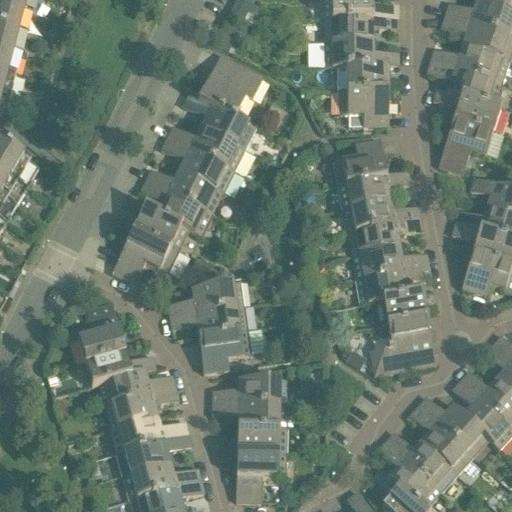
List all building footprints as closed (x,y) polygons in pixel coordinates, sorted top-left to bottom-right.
[(0,0),(0,33),(23,40),(28,20),(33,0),(0,0)] [(323,0),(324,23),(397,22),(397,9),(372,10),(371,0),(323,0)] [(511,0),(477,0),(475,5),(511,16),(511,0)] [(448,8),(444,20),(511,41),(511,16),(475,5),(472,16),(448,8)] [(464,40),(461,51),(507,66),(511,50),(511,41),(444,20),(440,32),(464,40)] [(324,23),(324,47),(372,46),(372,35),(397,35),(397,22),(324,23)] [(224,42),(233,46),(240,31),(231,27),(224,42)] [(0,75),(13,79),(18,59),(23,40),(0,33),(0,75)] [(324,71),(339,71),(387,70),(398,70),(398,57),(373,58),(372,46),(324,47),(324,71)] [(433,54),(430,66),(500,88),(507,66),(461,51),(457,62),(433,54)] [(220,60),(198,104),(198,105),(235,123),(235,122),(245,102),(251,105),(263,82),(220,60)] [(450,86),(446,96),(493,111),(493,110),(500,88),(430,66),(426,78),(450,86)] [(339,71),(339,96),(388,95),(387,70),(339,71)] [(0,118),(2,119),(3,119),(8,99),(13,79),(0,75),(0,118)] [(456,113),(453,123),(492,136),(500,112),(493,110),(493,111),(446,96),(436,93),(432,105),(456,113)] [(388,95),(339,96),(339,120),(362,119),(363,131),(388,131),(388,95)] [(205,123),(200,133),(243,154),(254,132),(235,122),(235,123),(198,105),(198,104),(188,99),(182,111),(205,123)] [(492,136),(453,123),(438,171),(462,179),(470,155),(485,160),(492,136)] [(172,132),(166,143),(232,176),(243,154),(200,133),(195,143),(172,132)] [(291,146),(284,142),(281,148),(289,151),(291,146)] [(183,166),(178,176),(221,197),(232,176),(166,143),(161,154),(183,166)] [(334,166),(339,190),(386,181),(379,145),(354,150),(356,162),(334,166)] [(0,200),(16,210),(27,192),(38,175),(0,151),(0,200)] [(151,175),(145,186),(211,219),(221,197),(178,176),(173,186),(151,175)] [(339,190),(343,213),(390,205),(388,194),(413,189),(410,176),(386,181),(339,190)] [(470,196),(489,202),(486,212),(511,220),(511,194),(493,188),(493,189),(474,183),(470,196)] [(162,209),(157,218),(157,219),(187,234),(187,235),(200,241),(211,219),(145,186),(139,197),(162,209)] [(0,237),(6,228),(16,210),(0,200),(0,237)] [(343,213),(347,237),(419,224),(417,211),(392,216),(390,205),(343,213)] [(144,211),(133,234),(176,255),(187,235),(187,234),(157,219),(157,218),(144,211)] [(458,216),(455,228),(511,245),(511,220),(486,212),(482,223),(458,216)] [(347,237),(352,261),(399,252),(397,241),(422,236),(419,224),(347,237)] [(475,247),(472,258),(511,269),(511,245),(455,228),(451,240),(475,247)] [(133,234),(117,266),(140,277),(145,267),(166,277),(176,255),(133,234)] [(352,261),(356,284),(428,271),(426,258),(401,263),(399,252),(352,261)] [(511,292),(511,269),(472,258),(461,293),(486,301),(489,289),(511,296),(511,292)] [(140,277),(117,266),(112,277),(134,289),(140,277)] [(361,309),(374,306),(374,305),(408,299),(408,298),(406,288),(430,283),(428,271),(356,284),(361,309)] [(168,309),(169,322),(242,311),(239,287),(191,294),(193,305),(168,309)] [(379,330),(386,329),(386,328),(426,321),(422,295),(408,298),(408,299),(374,305),(374,306),(379,330)] [(73,306),(67,321),(86,315),(86,314),(84,308),(73,306)] [(84,308),(86,314),(96,311),(94,306),(84,308)] [(77,344),(84,366),(124,356),(111,309),(86,315),(93,340),(77,344)] [(196,331),(198,342),(246,335),(242,311),(169,322),(171,334),(196,331)] [(338,327),(335,314),(324,316),(329,329),(338,327)] [(386,328),(386,329),(390,351),(369,354),(374,380),(410,374),(408,362),(433,357),(426,321),(386,328)] [(246,335),(198,342),(203,378),(228,375),(226,363),(249,359),(246,335)] [(511,350),(500,340),(492,350),(511,367),(511,350)] [(502,376),(494,384),(511,400),(511,367),(492,350),(483,359),(502,376)] [(91,392),(98,390),(98,389),(144,376),(144,377),(155,374),(151,361),(127,367),(124,356),(84,366),(91,392)] [(435,369),(433,357),(408,362),(410,374),(435,369)] [(367,368),(352,359),(347,367),(361,377),(367,368)] [(98,390),(104,412),(175,393),(171,380),(147,387),(144,377),(144,376),(98,389),(98,390)] [(468,376),(460,385),(511,432),(511,400),(494,384),(487,393),(468,376)] [(212,395),(212,408),(286,410),(286,385),(238,384),(238,396),(212,395)] [(470,412),(463,419),(462,420),(488,443),(487,444),(498,453),(511,437),(511,432),(460,385),(451,395),(470,412)] [(104,412),(110,435),(157,422),(154,412),(178,405),(175,393),(104,412)] [(425,402),(417,411),(472,461),(487,444),(488,443),(462,420),(463,419),(452,410),(444,419),(425,402)] [(237,421),(237,433),(285,433),(286,410),(212,408),(212,421),(237,421)] [(427,438),(419,446),(455,478),(472,461),(417,411),(408,421),(427,438)] [(110,435),(117,458),(187,439),(184,427),(160,433),(157,422),(110,435)] [(237,433),(236,456),(285,457),(285,433),(237,433)] [(393,437),(385,447),(439,496),(455,478),(419,446),(412,454),(393,437)] [(117,458),(123,482),(170,469),(167,458),(191,451),(187,439),(117,458)] [(395,473),(388,481),(421,511),(425,511),(439,496),(385,447),(376,456),(395,473)] [(236,456),(236,492),(261,493),(261,482),(284,482),(285,457),(236,456)] [(473,461),(460,476),(467,483),(480,467),(473,461)] [(123,482),(129,505),(200,485),(197,473),(173,480),(170,469),(123,482)] [(421,511),(388,481),(380,474),(371,484),(390,501),(381,510),(384,511),(421,511)] [(129,505),(131,511),(181,511),(179,504),(204,498),(200,485),(129,505)] [(78,494),(79,496),(82,511),(93,511),(88,491),(78,494)] [(261,493),(236,492),(235,506),(261,507),(261,493)] [(350,511),(366,511),(357,497),(346,504),(350,511)]
